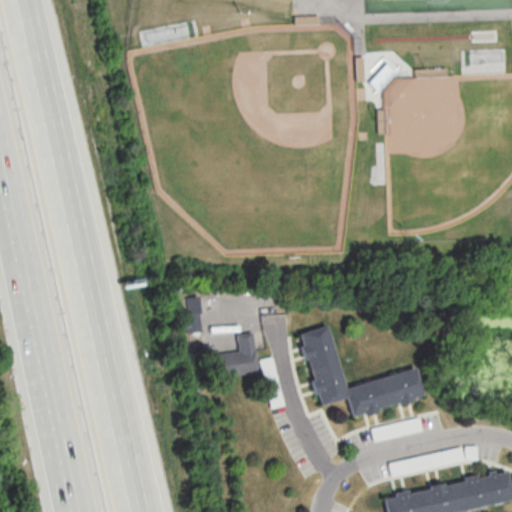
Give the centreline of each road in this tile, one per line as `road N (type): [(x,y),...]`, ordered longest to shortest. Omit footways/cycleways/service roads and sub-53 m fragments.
road 1 (motorway): [(142,511),(32,0)]
road 2 (motorway): [(0,132),(82,511)]
